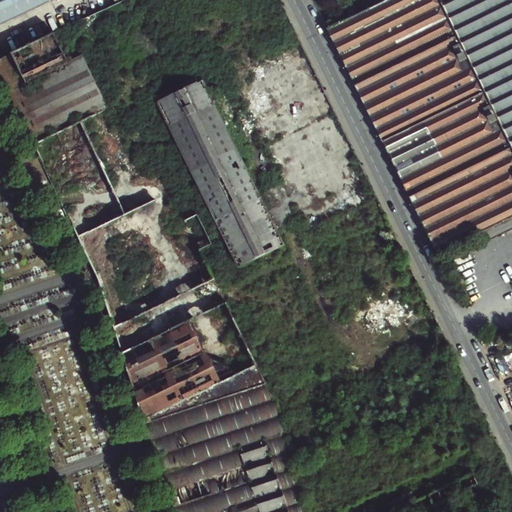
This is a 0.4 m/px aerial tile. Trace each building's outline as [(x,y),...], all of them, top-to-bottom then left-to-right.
[(0,0),(0,26),(55,0),(0,0)] [(511,0),(449,0),(442,4),(440,0),(387,0),(351,18),(337,25),(328,30),(438,254),(511,218),(511,0)] [(0,72),(35,145),(110,107),(84,54),(68,62),(54,33),(0,59),(0,72)] [(285,245),(231,135),(215,103),(197,83),(158,102),(240,267),(248,263),(250,265),(259,261),(257,258),(285,245)] [(198,215),(186,220),(201,250),(212,244),(198,215)] [(191,321),(124,353),(147,423),(265,384),(256,365),(222,383),(191,321)] [(147,423),(163,473),(264,439),(288,511),(312,511),(289,442),(270,384),(269,382),(265,384),(147,423)] [(499,446),(494,436),(484,441),(488,450),(499,446)] [(288,511),(264,439),(163,473),(168,490),(245,465),(252,486),(260,511),(288,511)] [(260,511),(252,486),(245,465),(168,490),(175,511),(260,511)] [(449,498),(444,487),(429,494),(434,505),(449,498)] [(419,511),(434,505),(429,494),(414,501),(419,511)] [(419,511),(414,501),(400,508),(401,511),(419,511)]
